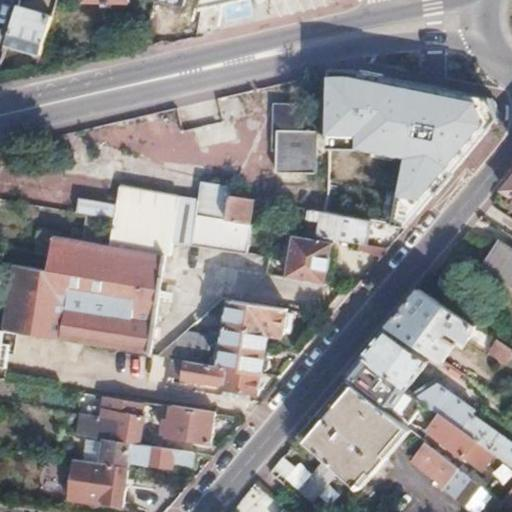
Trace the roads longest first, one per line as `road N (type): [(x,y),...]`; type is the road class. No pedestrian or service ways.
road 1 (primary): [(35,109),(364,44),(434,43),(488,55)]
road 2 (residential): [(465,201),(202,511)]
road 3 (primary): [(394,14),(35,109)]
